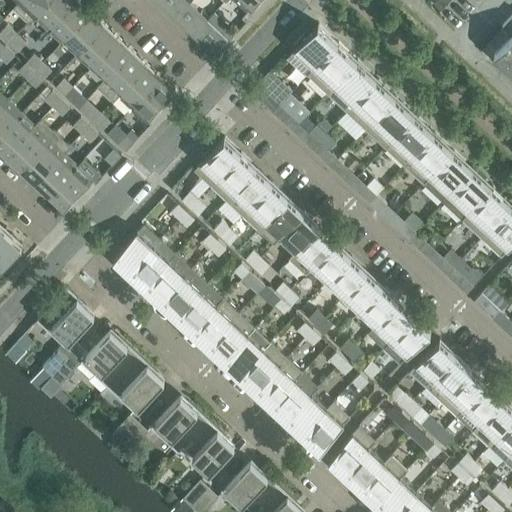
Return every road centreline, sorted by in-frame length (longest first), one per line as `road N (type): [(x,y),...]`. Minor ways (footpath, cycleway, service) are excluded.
road 1 (residential): [(361,511),(70,249)]
road 2 (residential): [(511,348),(226,82)]
road 3 (residential): [(70,249),(226,82)]
road 4 (residential): [(226,82),(136,0)]
